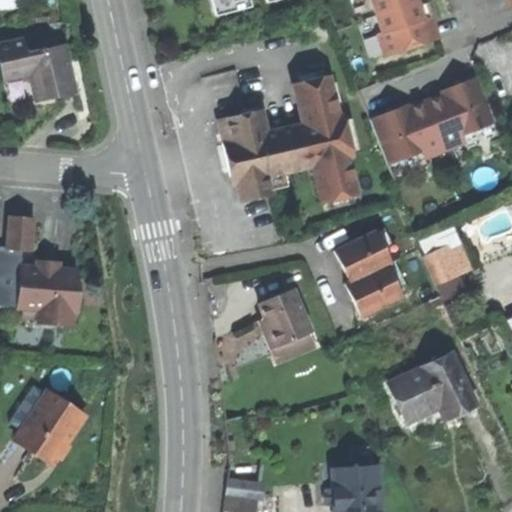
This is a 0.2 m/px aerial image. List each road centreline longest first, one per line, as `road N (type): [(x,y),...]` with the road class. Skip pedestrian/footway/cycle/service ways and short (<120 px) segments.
road 1 (secondary): [(177,511),(183,397),(143,165)]
road 2 (secondary): [(143,165),(106,0)]
road 3 (residential): [(143,165),(116,171),(0,162)]
